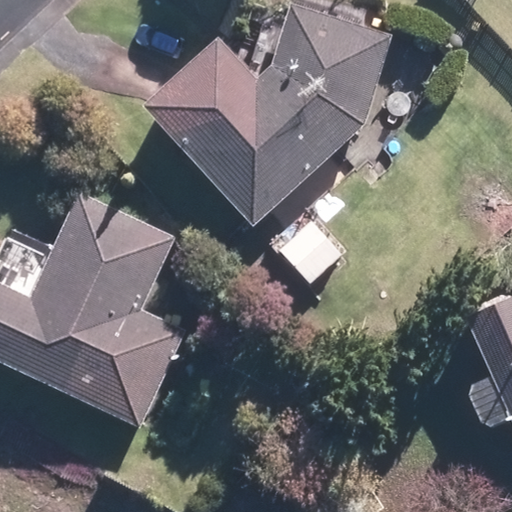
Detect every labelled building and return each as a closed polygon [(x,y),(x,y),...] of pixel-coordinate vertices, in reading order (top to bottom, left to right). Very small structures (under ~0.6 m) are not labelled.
[(237,38),(158,106),(259,223),(374,125),(405,37),(301,0),(294,0),(268,74),(237,38)] [(0,276),(0,349),(162,429),(199,354),(128,319),(177,219),(95,178),(38,295),(0,276)] [(319,222),(287,251),(319,286),(351,257),(319,222)] [(497,424),(511,418),(511,296),(475,311),(499,373),(480,381),(497,424)] [(0,511),(117,511),(98,500),(111,478),(21,423),(0,456),(0,511)]
